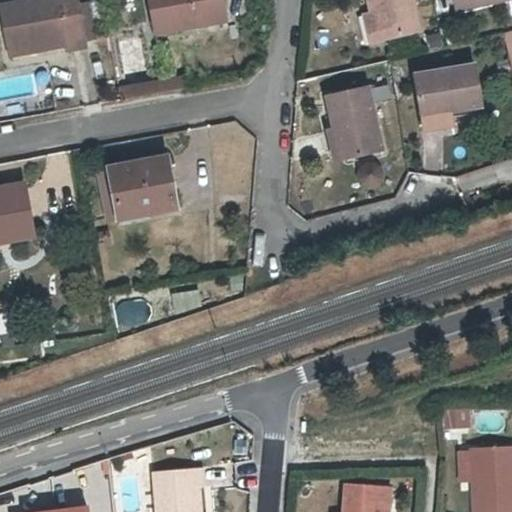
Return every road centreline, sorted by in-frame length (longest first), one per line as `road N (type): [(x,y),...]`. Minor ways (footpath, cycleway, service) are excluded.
road 1 (residential): [(279,89),(276,238),(446,193)]
road 2 (residential): [(0,472),(275,386)]
road 3 (residential): [(279,89),(0,143)]
road 4 (residential): [(511,307),(275,386)]
road 5 (residential): [(263,511),(275,386)]
